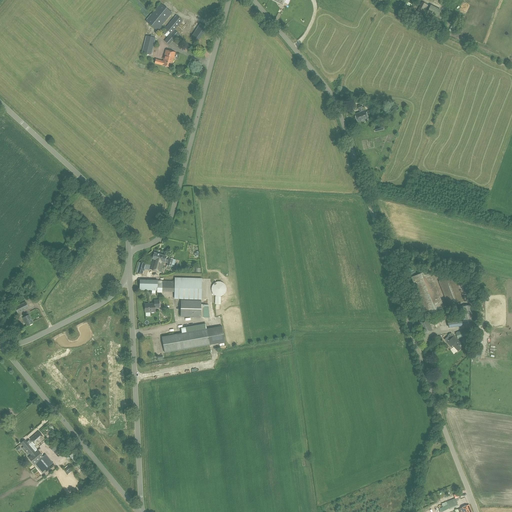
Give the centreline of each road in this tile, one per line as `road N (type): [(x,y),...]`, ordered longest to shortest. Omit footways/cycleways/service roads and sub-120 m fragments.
road 1 (unclassified): [(474,511),(335,104),(252,0)]
road 2 (tertiary): [(129,249),(164,231),(228,0)]
road 3 (unclassified): [(141,511),(129,276)]
road 4 (unclassified): [(139,511),(0,345)]
road 5 (unclassified): [(129,249),(111,206),(0,103)]
road 6 (tertiary): [(0,345),(98,304),(129,276)]
